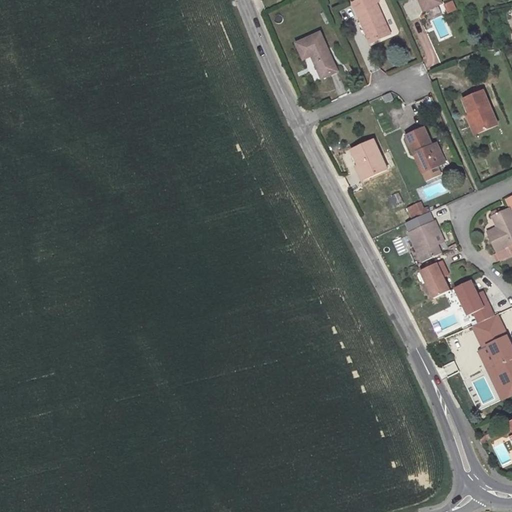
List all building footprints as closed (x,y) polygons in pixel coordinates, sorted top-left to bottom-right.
[(347,0),(358,24),(361,22),(369,39),(387,31),(372,0),(347,0)] [(444,3),(445,13),(455,11),(453,1),(444,3)] [(366,40),(369,39),(361,22),(358,24),(366,40)] [(425,54),(433,51),(423,26),(415,30),(425,54)] [(332,68),(315,30),(291,41),(299,57),(306,54),(317,76),(332,68)] [(495,120),(479,86),(459,95),(462,102),(460,103),(467,119),(472,117),(477,128),(495,120)] [(391,98),(389,93),(382,97),(384,102),(391,98)] [(472,117),(467,119),(472,130),(477,128),(472,117)] [(416,150),(424,168),(441,160),(433,142),(428,144),(420,126),(403,133),(411,152),(416,150)] [(370,138),(348,148),(351,154),(349,155),(355,169),(361,167),(365,176),(384,167),(370,138)] [(416,150),(411,152),(419,170),(424,168),(416,150)] [(361,167),(355,169),(359,178),(365,176),(361,167)] [(506,205),(507,207),(511,204),(511,193),(502,198),(506,205)] [(418,214),(416,209),(413,204),(407,207),(412,217),(418,214)] [(419,214),(429,209),(427,204),(422,207),(416,209),(418,214),(419,214)] [(487,214),(492,226),(495,234),(486,238),(495,258),(511,250),(511,219),(506,205),(487,214)] [(403,221),(407,229),(423,222),(419,214),(418,214),(412,217),(403,221)] [(436,252),(432,243),(428,236),(434,232),(428,219),(423,222),(407,229),(402,232),(416,262),(436,252)] [(495,234),(492,226),(483,231),(486,238),(495,234)] [(428,236),(432,243),(438,240),(434,232),(428,236)] [(448,289),(443,277),(440,271),(445,269),(441,260),(420,270),(432,297),(448,289)] [(494,316),(486,298),(481,300),(478,295),(472,281),(455,289),(469,315),(474,313),(479,323),(494,316)] [(478,340),(500,329),(494,316),(479,323),(472,326),(478,340)] [(511,350),(511,349),(502,328),(500,329),(478,340),(483,349),(478,351),(501,400),(511,394),(511,353),(511,351),(511,350)]
